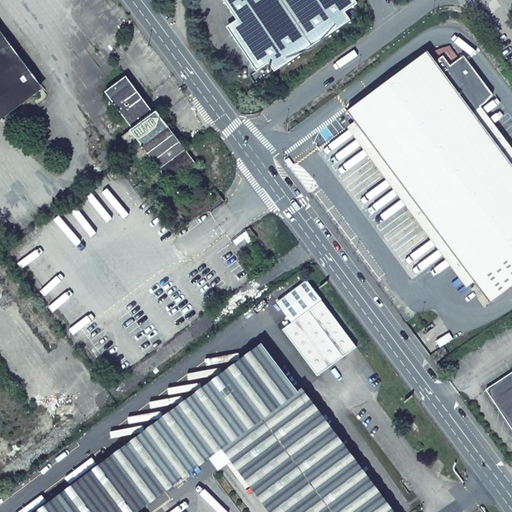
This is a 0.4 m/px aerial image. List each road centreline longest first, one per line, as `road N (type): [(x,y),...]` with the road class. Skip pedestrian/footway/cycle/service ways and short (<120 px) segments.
road 1 (secondary): [(132,0),(511,510)]
road 2 (secondary): [(511,480),(145,0)]
road 3 (unknown): [(307,236),(224,309),(0,476)]
